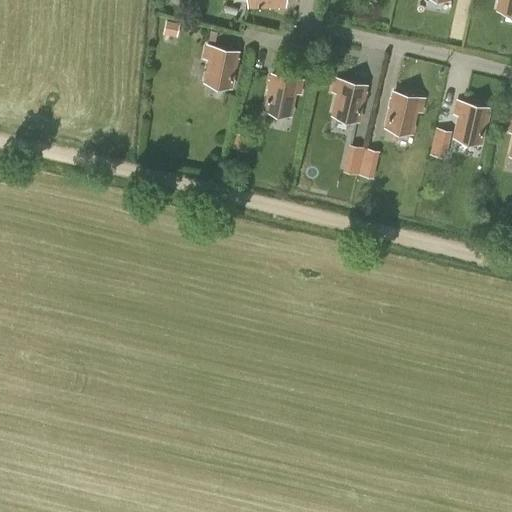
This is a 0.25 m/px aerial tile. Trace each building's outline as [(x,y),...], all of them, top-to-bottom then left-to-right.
[(511,10),(511,0),(502,0),(501,8),(511,10)] [(177,36),(180,23),(165,20),(163,33),(177,36)] [(230,86),(238,51),(208,45),(206,58),(211,59),(206,81),(230,86)] [(300,92),(302,79),(273,73),(266,109),(290,114),(295,91),(300,92)] [(363,97),(366,84),(337,78),(329,113),(353,118),(358,96),(363,97)] [(421,111),(424,98),(395,91),(387,126),(411,132),(416,110),(421,111)] [(483,141),(489,106),(460,101),(458,114),(463,115),(459,137),(483,141)] [(445,157),(451,130),(435,127),(429,154),(445,157)] [(247,151),(251,136),(237,133),(233,147),(247,151)] [(358,174),(364,147),(349,143),(343,170),(358,174)] [(364,147),(358,174),(373,177),(380,150),(364,147)]
